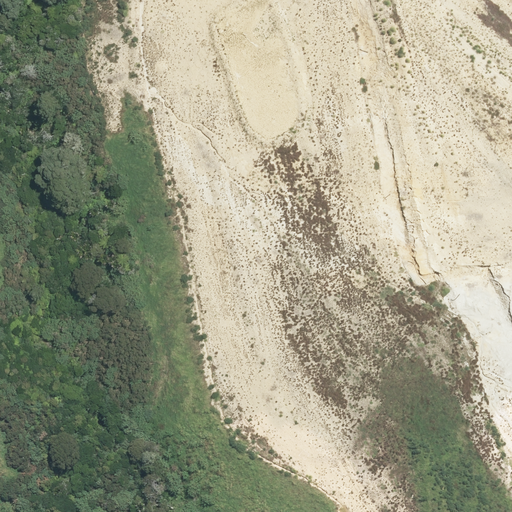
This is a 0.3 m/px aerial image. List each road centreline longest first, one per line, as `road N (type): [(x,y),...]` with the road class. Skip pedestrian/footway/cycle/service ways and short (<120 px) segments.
road 1 (unknown): [(139,0),(237,423),(380,509)]
road 2 (unknown): [(378,511),(428,421),(443,372),(450,287),(384,0)]
road 3 (residential): [(287,458),(328,380),(333,320),(268,0)]
